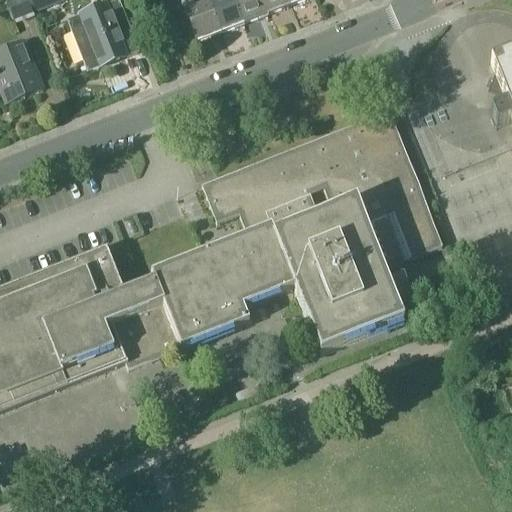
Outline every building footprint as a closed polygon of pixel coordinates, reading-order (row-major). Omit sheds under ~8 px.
[(5,3),(13,22),(15,27),(35,20),(33,16),(34,15),(27,0),(10,0),(5,2),(5,3)] [(44,11),(40,0),(27,0),(34,15),(44,11)] [(221,36),(221,35),(235,30),(236,32),(245,28),(245,26),(244,27),(233,0),(206,0),(209,5),(221,36)] [(233,0),(244,27),(245,26),(259,21),(259,22),(269,19),(268,17),(260,0),(233,0)] [(260,0),(268,17),(282,12),(283,13),(292,9),(292,8),(291,8),(287,0),(260,0)] [(287,0),(291,8),(292,8),(306,2),(306,4),(316,0),(315,0),(287,0)] [(119,3),(67,23),(87,76),(139,56),(119,3)] [(184,15),(196,45),(212,39),(212,41),(222,37),(221,35),(221,36),(209,5),(184,15)] [(24,47),(0,56),(0,93),(6,108),(43,94),(24,47)] [(511,125),(511,58),(491,67),(495,79),(490,92),(503,98),(507,109),(490,115),(497,131),(511,125)] [(403,328),(382,275),(410,264),(411,264),(442,252),(389,116),(202,189),(217,228),(240,219),(248,240),(150,278),(153,286),(124,297),(107,252),(0,294),(0,418),(125,369),(128,376),(248,328),(237,298),(287,278),(320,360),(403,328)]
